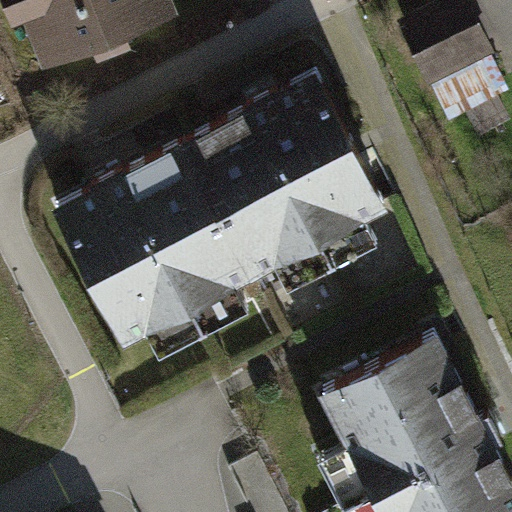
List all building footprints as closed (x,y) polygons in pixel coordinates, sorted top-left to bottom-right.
[(33,0),(32,1),(50,48),(167,3),(165,0),(33,0)] [(463,0),(442,0),(405,18),(432,73),(487,46),(463,0)] [(384,196),(317,66),(280,85),(278,80),(246,97),(248,101),(187,133),(254,263),(384,196)] [(479,127),(508,112),(499,94),(470,109),(479,127)] [(254,263),(187,133),(125,165),(123,160),(91,177),(93,181),(57,200),(125,330),(254,263)] [(434,327),(324,384),(390,511),(511,511),(511,476),(493,440),(503,435),(489,407),(479,412),(434,327)]
